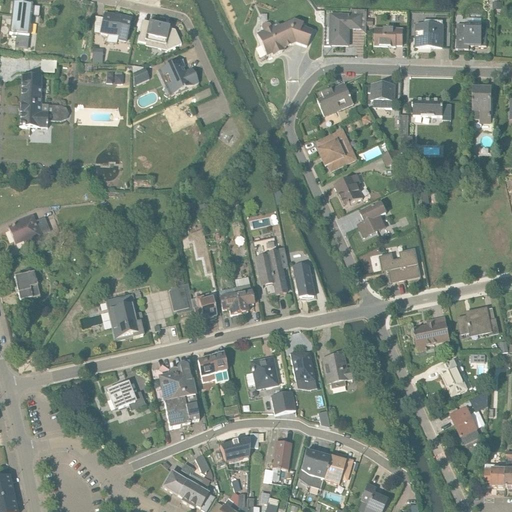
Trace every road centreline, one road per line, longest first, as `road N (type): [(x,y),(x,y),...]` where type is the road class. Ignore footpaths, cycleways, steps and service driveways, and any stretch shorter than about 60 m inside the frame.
road 1 (residential): [(511,72),(335,67),(317,72),(293,108),(291,136),(372,308)]
road 2 (residential): [(338,315),(7,386)]
road 3 (residential): [(111,476),(246,423),(345,436),(409,476)]
road 4 (residential): [(372,308),(466,511)]
road 5 (residential): [(113,0),(185,20),(224,109)]
road 6 (residential): [(372,308),(511,277)]
